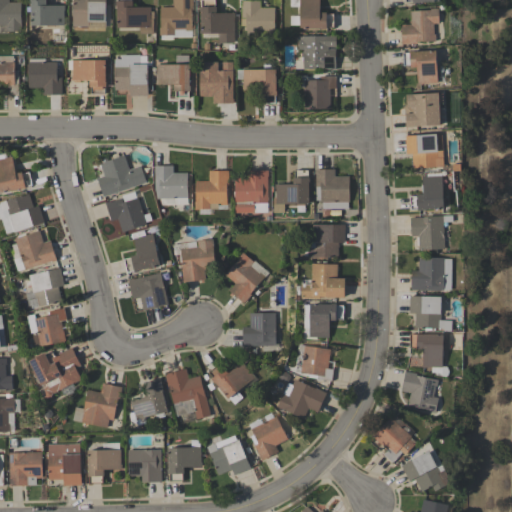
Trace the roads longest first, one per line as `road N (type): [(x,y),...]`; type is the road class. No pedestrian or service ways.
road 1 (residential): [(237,511),(319,462),(358,407),(374,358),(365,0)]
road 2 (residential): [(0,134),(369,136)]
road 3 (residential): [(62,133),(63,178),(107,344),(134,355),(199,326)]
